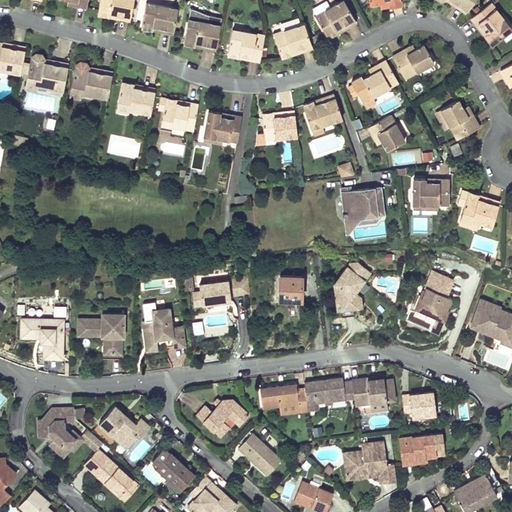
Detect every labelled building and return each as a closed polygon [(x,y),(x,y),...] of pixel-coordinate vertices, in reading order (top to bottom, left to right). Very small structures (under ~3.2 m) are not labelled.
[(132,0),(98,0),(96,14),(107,16),(108,12),(115,14),(114,18),(129,21),(132,0)] [(340,0),(315,15),(327,38),(341,30),(356,21),(343,0),(340,0)] [(453,0),(452,1),(456,4),(465,11),(473,0),(453,0)] [(172,33),(177,8),(144,2),(139,27),(150,29),(151,25),(158,27),(157,31),(172,33)] [(490,2),(471,17),(479,28),(482,26),(486,32),(484,34),(485,36),(491,44),(511,28),(490,2)] [(188,19),(184,44),(196,47),(197,42),(204,44),(203,48),(215,50),(220,24),(188,19)] [(274,33),(282,58),(288,56),(292,54),(291,50),(298,47),(300,51),(312,47),(304,23),(274,33)] [(264,35),(232,29),(226,56),(238,58),(239,52),(247,54),(246,59),(259,62),(264,35)] [(0,40),(0,68),(20,72),(24,51),(1,47),(3,41),(0,40)] [(1,47),(24,51),(25,46),(13,43),(3,41),(1,47)] [(400,51),(392,56),(404,78),(434,62),(424,44),(415,49),(406,54),(404,49),(400,51)] [(412,44),(404,49),(406,54),(415,49),(412,44)] [(31,55),(25,80),(37,83),(49,85),(63,88),(68,63),(52,59),(52,63),(43,61),(44,58),(41,52),(35,52),(31,55)] [(363,78),(362,79),(372,97),(398,82),(385,59),(378,64),(380,69),(371,74),(367,76),(363,78)] [(89,65),(74,62),(69,88),(80,91),(107,97),(111,75),(87,69),(89,65)] [(511,63),(504,68),(500,70),(505,78),(510,76),(511,79),(511,63)] [(378,64),(368,69),(371,74),(380,69),(378,64)] [(97,67),(89,65),(87,69),(111,75),(112,70),(97,67)] [(362,79),(363,78),(362,75),(352,81),(353,84),(348,87),(353,95),(358,93),(363,102),(372,97),(362,79)] [(134,84),(121,81),(116,105),(130,107),(150,111),(154,88),(141,85),(141,89),(134,87),(134,84)] [(63,88),(49,85),(48,91),(62,94),(63,88)] [(80,91),(69,88),(68,94),(79,96),(80,91)] [(315,104),(314,100),(303,104),(311,128),(321,125),(342,117),(334,93),(320,98),(322,102),(315,104)] [(176,99),(159,96),(157,107),(163,108),(161,123),(172,125),(193,129),(197,103),(184,101),(183,105),(176,103),(176,99)] [(376,103),(372,97),(363,102),(367,108),(376,103)] [(463,107),(458,98),(439,109),(449,127),(457,139),(479,126),(472,113),(468,116),(463,107)] [(467,105),(463,107),(468,116),(472,113),(467,105)] [(208,109),(203,134),(237,140),(241,115),(227,112),(227,116),(219,114),(219,111),(208,109)] [(449,127),(439,109),(434,113),(444,130),(449,127)] [(297,135),(294,110),(280,111),(280,115),(273,116),(273,112),(261,113),(263,138),(297,135)] [(390,114),(367,127),(372,135),(377,133),(382,141),(386,150),(404,140),(390,114)] [(323,131),(321,125),(311,128),(313,134),(323,131)] [(377,133),(372,135),(377,144),(382,141),(377,133)] [(16,140),(15,143),(28,146),(28,143),(30,137),(17,135),(16,140)] [(433,151),(422,152),(423,160),(433,160),(433,151)] [(349,165),(339,168),(341,175),(352,174),(349,165)] [(426,178),(412,178),(412,205),(438,205),(449,205),(449,178),(433,178),(433,182),(426,182),(426,178)] [(360,216),(383,213),(380,187),(362,189),(350,190),(347,191),(347,187),(341,187),(344,213),(356,222),(360,216)] [(479,195),(468,192),(461,190),(457,204),(464,206),(461,217),(479,222),(493,225),(499,200),(490,198),(485,197),(485,200),(478,199),(479,195)] [(234,204),(247,201),(246,193),(234,196),(234,204)] [(356,222),(344,213),(347,232),(348,232),(356,222)] [(479,222),(461,217),(460,224),(477,229),(479,222)] [(349,262),(334,282),(337,307),(349,306),(361,304),(359,294),(354,290),(352,288),(361,276),(363,278),(365,280),(371,273),(368,271),(370,269),(365,265),(360,266),(359,260),(349,262)] [(426,287),(421,299),(428,302),(432,309),(436,311),(439,312),(446,309),(451,297),(447,296),(454,279),(432,269),(424,287),(426,287)] [(190,276),(183,277),(184,287),(191,286),(190,276)] [(301,276),(278,277),(279,301),(288,301),(292,301),(292,298),(298,298),(298,300),(302,300),(301,276)] [(361,276),(352,288),(354,290),(363,278),(361,276)] [(228,280),(199,284),(199,292),(201,304),(220,301),(230,300),(228,280)] [(201,304),(199,292),(192,293),(194,305),(201,304)] [(502,306),(482,298),(471,324),(491,332),(493,337),(511,344),(511,312),(501,308),(502,306)] [(428,302),(421,299),(419,305),(432,309),(428,302)] [(66,306),(54,307),(54,316),(66,316),(66,306)] [(153,326),(143,328),(145,339),(157,338),(172,336),(173,347),(185,345),(183,326),(172,327),(170,308),(151,310),(153,326)] [(124,314),(102,313),(102,319),(76,319),(75,334),(101,335),(101,352),(120,352),(121,335),(123,335),(124,314)] [(22,317),(21,335),(34,336),(40,336),(46,337),(46,342),(45,356),(62,357),(64,329),(53,328),(54,319),(22,317)] [(53,328),(64,329),(64,320),(54,319),(53,328)] [(192,321),(193,333),(204,332),(202,320),(192,321)] [(157,338),(145,339),(146,351),(153,351),(158,350),(157,338)] [(511,345),(499,342),(497,348),(511,352),(511,349),(511,345)] [(485,361),(506,368),(509,357),(489,350),(485,361)] [(365,377),(351,379),(351,380),(353,396),(354,404),(386,399),(393,399),(390,378),(383,379),(382,376),(375,377),(374,376),(365,377)] [(304,386),(307,403),(345,398),(345,397),(343,381),(342,377),(323,379),(304,382),(304,386)] [(343,381),(345,397),(353,396),(351,380),(343,381)] [(267,387),(259,388),(262,407),(280,405),(298,403),(299,411),(307,410),(307,403),(304,386),(296,387),(296,383),(267,387)] [(401,395),(403,412),(411,411),(411,417),(435,414),(432,391),(420,393),(401,395)] [(217,404),(220,400),(215,395),(211,399),(217,404)] [(248,413),(232,398),(222,399),(220,400),(217,404),(219,406),(218,407),(214,407),(215,411),(214,412),(205,404),(201,409),(197,414),(220,435),(228,426),(224,422),(230,415),(239,423),(248,413)] [(386,399),(354,404),(355,409),(387,405),(386,399)] [(298,403),(280,405),(281,413),(299,411),(298,403)] [(146,423),(140,418),(135,423),(126,415),(123,418),(119,415),(122,412),(114,405),(98,423),(119,442),(122,438),(129,444),(136,436),(138,439),(149,426),(146,423)] [(41,421),(36,422),(38,439),(45,438),(49,438),(51,440),(52,442),(50,443),(64,456),(70,449),(69,444),(74,438),(70,433),(64,428),(63,422),(72,420),(75,417),(73,408),(73,407),(51,410),(41,421)] [(83,407),(73,408),(75,417),(84,416),(83,407)] [(70,433),(74,438),(69,444),(70,449),(73,452),(83,440),(72,430),(70,433)] [(252,432),(238,447),(247,456),(266,473),(280,458),(252,432)] [(441,433),(398,437),(401,464),(415,462),(414,457),(425,456),(431,455),(435,455),(434,446),(443,445),(441,433)] [(122,438),(119,442),(126,448),(129,444),(122,438)] [(126,456),(135,465),(153,447),(144,438),(126,456)] [(355,461),(344,462),(346,479),(359,477),(359,473),(378,470),(379,475),(380,482),(384,482),(396,480),(394,463),(386,464),(384,440),(361,443),(362,450),(354,451),(355,461)] [(443,445),(434,446),(435,455),(444,454),(443,445)] [(132,479),(97,447),(83,463),(96,475),(104,482),(106,479),(111,484),(109,486),(119,495),(132,479)] [(158,465),(155,467),(180,489),(194,474),(179,460),(170,451),(167,455),(161,449),(152,459),(158,465)] [(354,451),(343,452),(344,462),(355,461),(354,451)] [(0,489),(2,487),(16,472),(6,462),(3,464),(0,461),(0,489)] [(466,483),(454,489),(465,510),(496,494),(485,473),(466,483)] [(204,475),(189,492),(195,496),(185,507),(191,511),(201,511),(207,506),(212,510),(213,511),(229,511),(236,504),(228,497),(220,490),(217,493),(207,484),(210,481),(204,475)] [(132,479),(119,495),(124,500),(138,484),(132,479)] [(301,479),(294,497),(310,502),(308,506),(323,511),(331,491),(301,479)] [(220,490),(210,481),(207,484),(217,493),(220,490)] [(33,488),(18,504),(26,511),(53,511),(46,505),(42,501),(45,498),(40,494),(33,488)] [(0,493),(0,502),(1,504),(10,494),(4,489),(0,493)] [(310,502),(294,497),(293,500),(299,503),(308,506),(310,502)]
